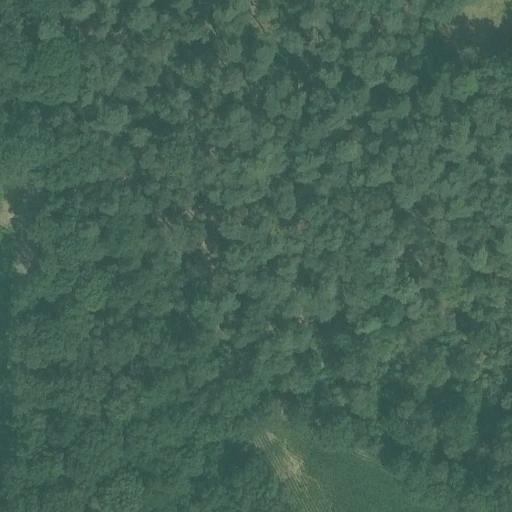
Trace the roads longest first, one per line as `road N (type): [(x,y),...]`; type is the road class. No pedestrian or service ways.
road 1 (track): [(102,200),(184,324),(212,349),(283,364),(362,338),(511,239)]
road 2 (tertiary): [(0,376),(18,148),(19,50),(9,0)]
road 3 (track): [(102,200),(50,131),(18,105)]
